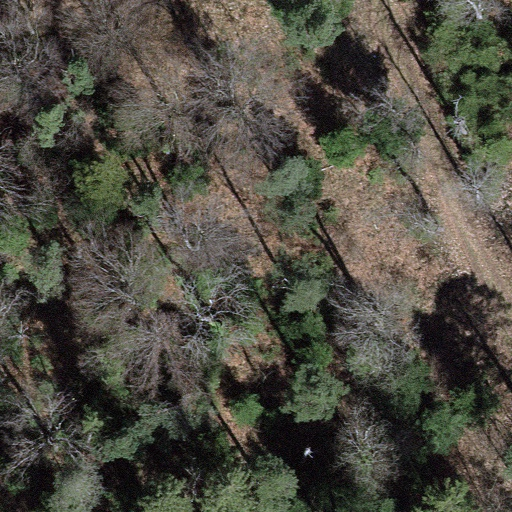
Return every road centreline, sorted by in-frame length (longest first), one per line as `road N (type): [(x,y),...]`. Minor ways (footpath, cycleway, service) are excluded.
road 1 (track): [(378,0),(511,314)]
road 2 (track): [(100,13),(71,73),(0,127)]
road 3 (track): [(128,0),(100,13),(0,3)]
